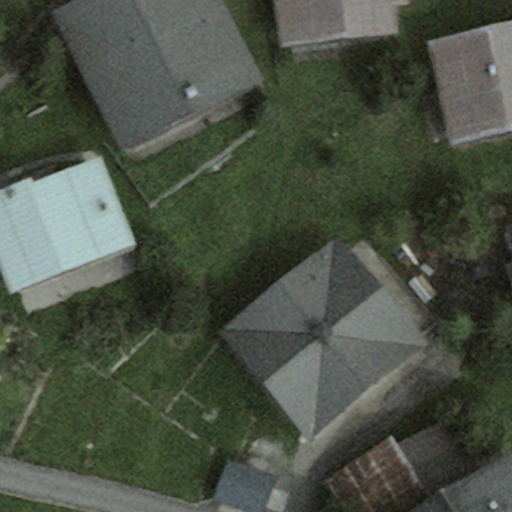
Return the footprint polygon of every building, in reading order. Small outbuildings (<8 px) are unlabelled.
[(112,0),(74,19),(130,134),(233,83),(191,0),(112,0)] [(284,0),(288,32),(343,26),(344,32),(384,28),(380,0),(284,0)] [(511,26),(430,43),(451,147),(511,134),(511,26)] [(0,246),(15,284),(120,243),(94,178),(34,201),(30,191),(0,202),(0,246)] [(239,339),(312,430),(405,353),(379,320),(391,310),(372,287),(360,297),(332,262),(239,339)] [(332,488),(347,511),(399,511),(464,472),(440,433),(397,459),(392,451),(332,488)] [(253,511),(254,511),(265,485),(231,471),(220,499),(253,511)] [(511,511),(511,483),(511,482),(459,511),(511,511)]
